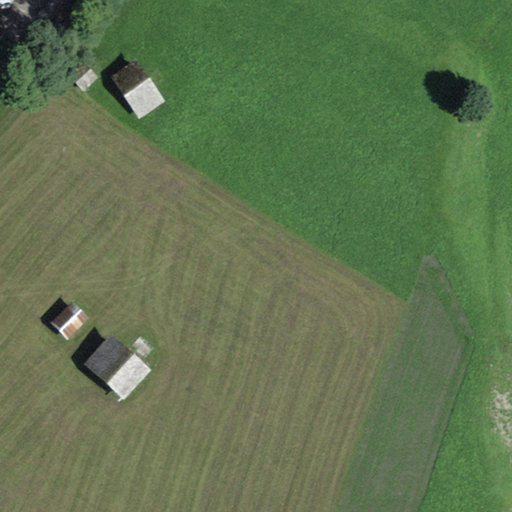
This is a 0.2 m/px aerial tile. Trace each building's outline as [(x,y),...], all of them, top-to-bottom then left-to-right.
[(15,0),(0,0),(0,9),(7,14),(15,0)] [(139,114),(158,102),(133,65),(115,77),(139,114)] [(82,88),(92,78),(81,66),(70,76),(82,88)] [(54,323),(66,336),(83,320),(71,307),(54,323)] [(121,394),(142,372),(110,341),(89,364),(121,394)]
